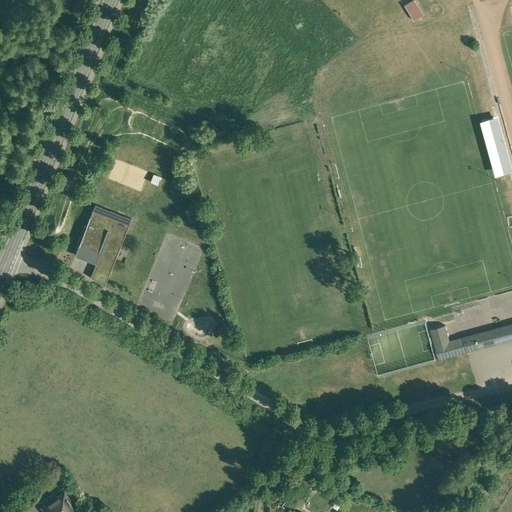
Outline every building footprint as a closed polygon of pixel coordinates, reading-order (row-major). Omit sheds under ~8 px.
[(422,9),(416,0),(402,0),(412,15),(422,9)] [(484,120),(498,175),(511,171),(511,152),(503,115),(484,120)] [(131,218),(95,204),(86,226),(84,226),(77,243),(79,244),(75,255),(95,263),(90,277),(104,286),(131,218)] [(445,325),(430,329),(438,359),(464,352),(461,341),(450,344),(445,325)] [(511,327),(463,341),(466,352),(511,339),(511,327)] [(77,511),(64,492),(42,507),(45,511),(77,511)]
